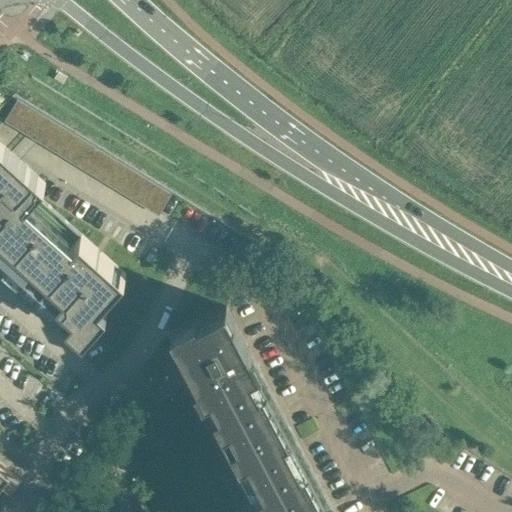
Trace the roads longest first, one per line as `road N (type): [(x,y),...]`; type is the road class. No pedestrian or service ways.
road 1 (tertiary): [(54,0),(289,169),(437,239)]
road 2 (tertiary): [(437,239),(133,0)]
road 3 (unknown): [(261,305),(218,303),(196,315),(179,354),(193,405),(243,511)]
